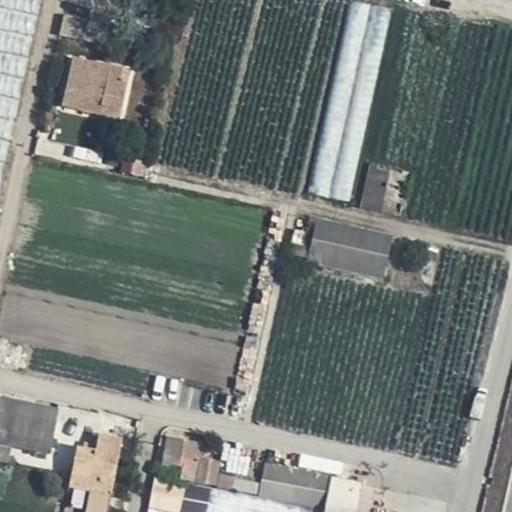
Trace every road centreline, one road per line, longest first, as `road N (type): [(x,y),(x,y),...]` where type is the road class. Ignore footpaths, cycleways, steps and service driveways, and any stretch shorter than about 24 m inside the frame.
road 1 (unclassified): [(468,480),(159,412)]
road 2 (unclassified): [(0,245),(53,0)]
road 3 (unclassified): [(511,299),(468,480)]
road 4 (unclassified): [(159,412),(0,377)]
